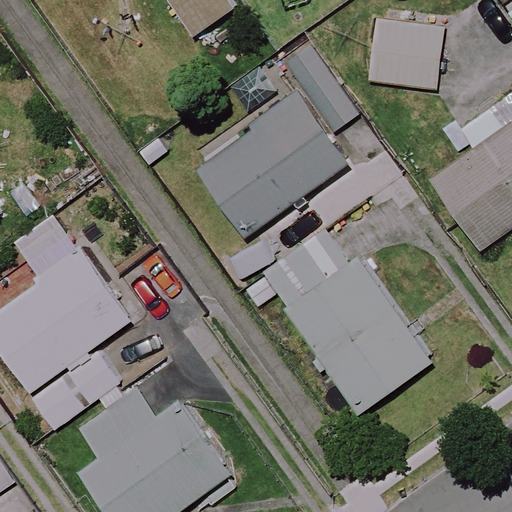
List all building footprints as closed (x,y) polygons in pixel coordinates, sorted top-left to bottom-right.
[(237,7),(232,0),(165,0),(192,38),(237,7)] [(442,28),(376,22),(371,81),(437,87),(442,28)] [(364,114),(330,69),(311,43),(284,63),(303,89),(196,169),(248,239),(355,160),(336,134),(364,114)] [(511,94),(463,130),(477,150),(433,182),(481,249),(511,227),(511,94)] [(345,268),(320,234),(264,275),(364,413),(434,362),(359,258),(345,268)] [(0,306),(0,345),(59,429),(128,381),(103,344),(135,321),(83,248),(0,306)] [(159,417),(140,391),(85,430),(104,457),(83,472),(112,511),(178,511),(235,471),(183,400),(159,417)]
